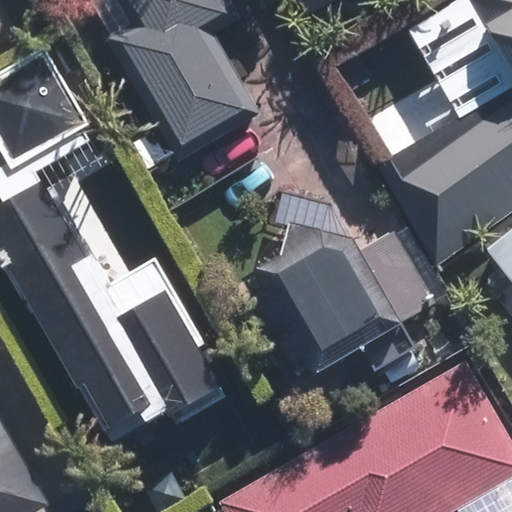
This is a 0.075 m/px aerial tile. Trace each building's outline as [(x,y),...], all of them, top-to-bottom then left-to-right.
[(106,45),(179,169),(260,121),(213,41),(241,25),(226,0),(113,0),(131,30),(106,45)] [(294,0),(306,22),(345,0),(294,0)] [(511,0),(457,0),(511,96),(381,169),(376,172),(431,269),(436,267),(511,211),(511,0)] [(0,70),(0,275),(64,390),(70,387),(95,434),(124,416),(135,434),(209,394),(153,294),(114,316),(83,259),(77,262),(28,172),(82,142),(74,128),(80,126),(37,49),(0,70)] [(395,82),(352,107),(383,159),(426,134),(395,82)] [(362,264),(356,252),(293,234),(284,267),(244,291),(307,393),(439,314),(397,244),(362,264)] [(511,236),(486,257),(511,289),(511,236)] [(511,446),(469,371),(222,511),(463,511),(511,484),(511,446)] [(0,511),(49,511),(54,510),(0,416),(0,511)] [(131,486),(145,511),(168,511),(191,499),(171,463),(136,483),(131,486)]
